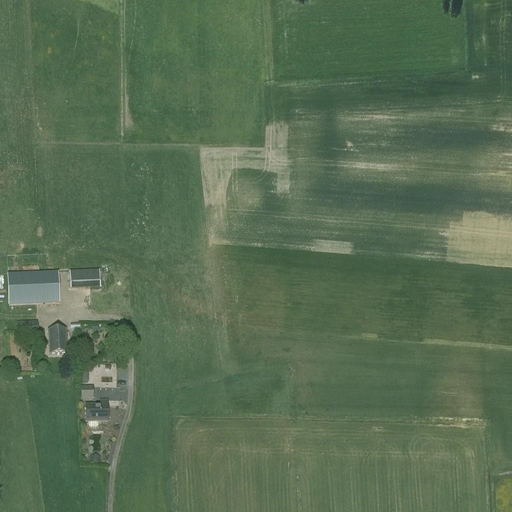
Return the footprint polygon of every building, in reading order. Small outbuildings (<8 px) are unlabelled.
[(71,291),(101,290),(100,270),(70,271),(71,291)] [(57,273),(12,275),(8,275),(9,305),(58,303),(59,303),(57,273)] [(37,322),(18,323),(18,330),(18,334),(38,333),(37,322)] [(48,356),(66,355),(65,330),(47,331),(48,356)] [(93,400),(93,387),(83,388),(83,400),(93,400)] [(85,406),(86,423),(88,423),(88,428),(90,429),(97,429),(98,428),(98,422),(107,422),(107,407),(97,407),(97,408),(93,408),(93,406),(85,406)]
